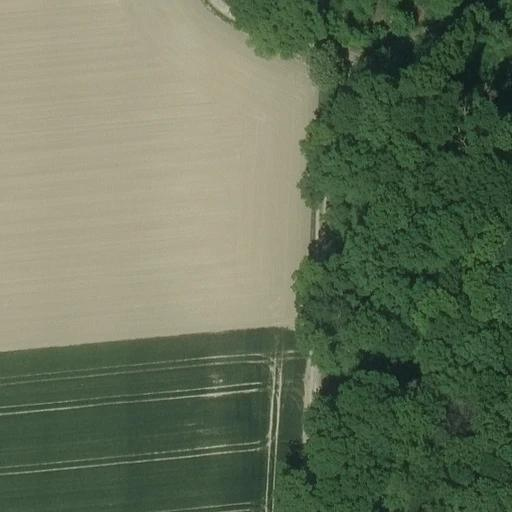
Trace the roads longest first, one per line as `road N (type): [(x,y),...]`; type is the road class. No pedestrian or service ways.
road 1 (track): [(308,511),(326,133),(358,82),(342,55),(252,24),(212,0)]
road 2 (track): [(358,82),(485,0)]
